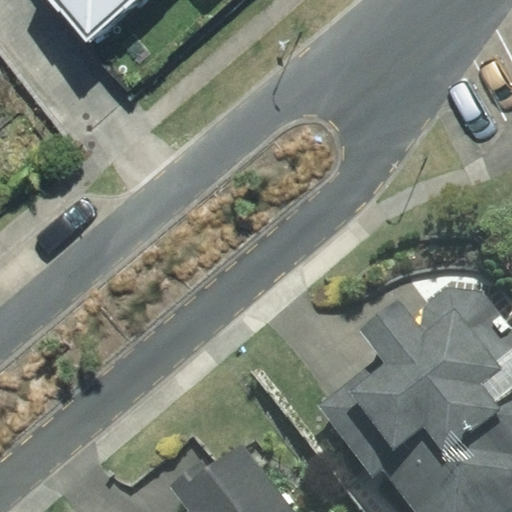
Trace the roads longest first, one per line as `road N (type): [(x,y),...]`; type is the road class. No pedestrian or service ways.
road 1 (residential): [(475,0),(346,192),(0,484)]
road 2 (residential): [(0,340),(326,67),(422,0)]
